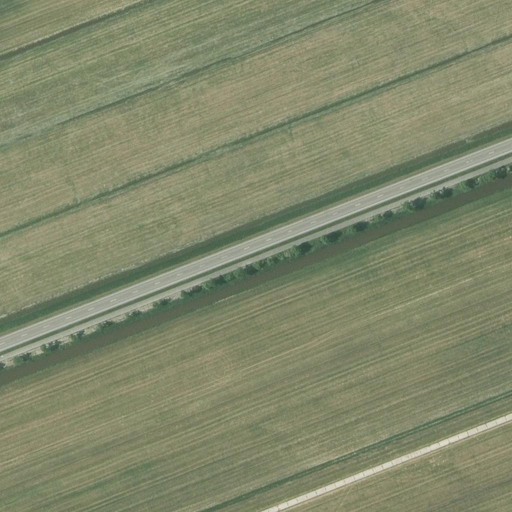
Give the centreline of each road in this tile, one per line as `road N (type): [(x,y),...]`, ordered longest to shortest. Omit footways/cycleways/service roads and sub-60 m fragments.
road 1 (tertiary): [(0,345),(511,146)]
road 2 (track): [(266,511),(511,415)]
